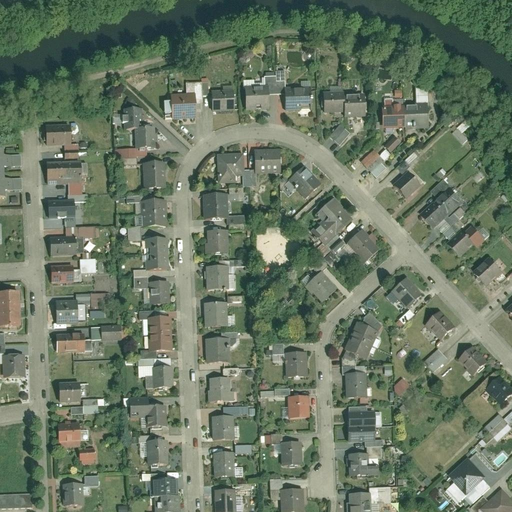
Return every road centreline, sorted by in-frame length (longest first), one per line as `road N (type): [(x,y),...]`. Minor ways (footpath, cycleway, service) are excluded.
road 1 (residential): [(195,511),(184,199),(196,160),(234,136),(295,140),(324,156),(407,249)]
road 2 (residential): [(407,249),(324,330),(328,483)]
road 3 (residential): [(407,249),(511,360)]
road 4 (residential): [(41,410),(35,272)]
road 5 (residential): [(35,272),(30,134)]
